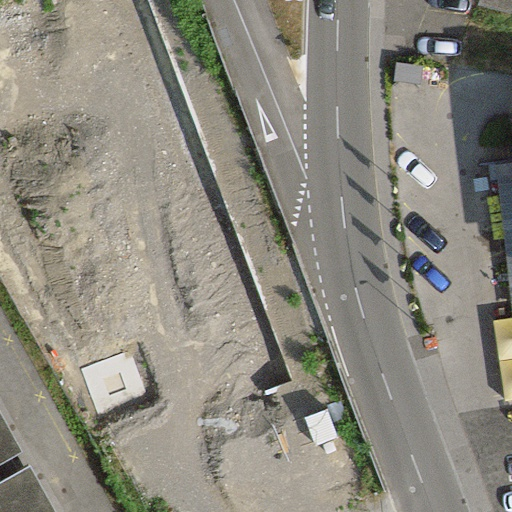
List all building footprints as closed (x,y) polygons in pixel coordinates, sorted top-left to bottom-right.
[(127,0),(40,0),(63,71),(142,46),(127,0)] [(0,83),(0,164),(65,132),(32,67),(0,83)] [(209,109),(95,146),(136,272),(250,235),(209,109)] [(311,370),(192,397),(217,511),(310,511),(342,505),(311,370)] [(0,419),(0,511),(51,511),(27,468),(0,483),(0,463),(19,453),(0,419)]
